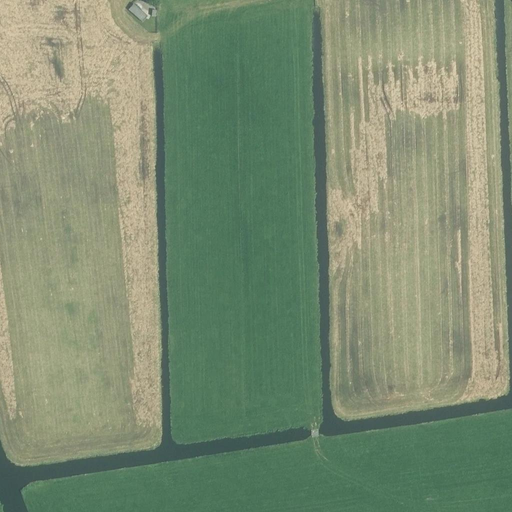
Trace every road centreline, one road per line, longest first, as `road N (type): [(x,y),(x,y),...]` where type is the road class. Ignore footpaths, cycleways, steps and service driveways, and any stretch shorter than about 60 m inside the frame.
road 1 (track): [(511,507),(391,507),(332,474),(313,415)]
road 2 (track): [(0,48),(159,37),(186,17)]
